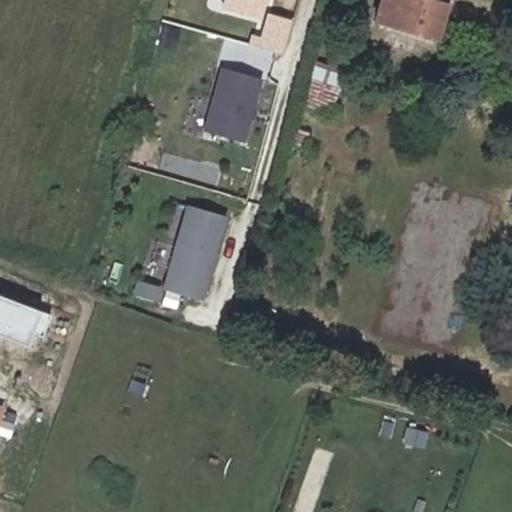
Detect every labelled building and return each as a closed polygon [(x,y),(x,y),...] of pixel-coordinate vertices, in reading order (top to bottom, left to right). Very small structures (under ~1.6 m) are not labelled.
[(267,0),(224,0),(222,11),(261,23),(267,0)] [(438,41),(450,3),(437,0),(380,0),(374,22),(438,41)] [(291,24),(268,16),(260,39),(252,37),(249,46),(281,56),(291,24)] [(180,46),(184,29),(170,25),(165,42),(180,46)] [(250,128),(267,67),(227,56),(210,117),(250,128)] [(303,104),(331,115),(346,72),(318,62),(312,77),(303,104)] [(306,147),(310,132),(297,128),(293,143),(306,147)] [(205,300),(229,215),(191,204),(166,289),(205,300)] [(272,266),(275,254),(262,251),(259,262),(272,266)] [(50,315),(0,295),(0,336),(26,346),(31,333),(41,338),(50,315)]
